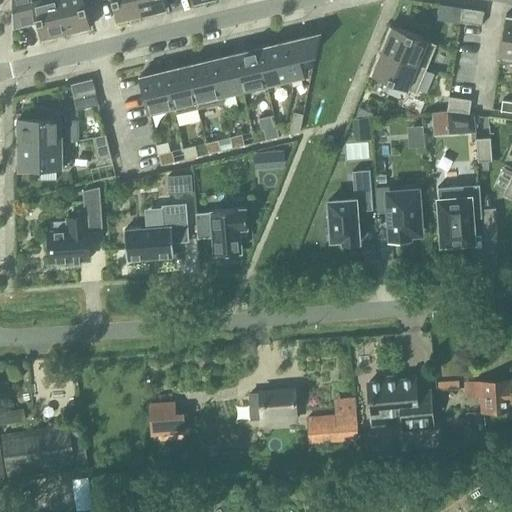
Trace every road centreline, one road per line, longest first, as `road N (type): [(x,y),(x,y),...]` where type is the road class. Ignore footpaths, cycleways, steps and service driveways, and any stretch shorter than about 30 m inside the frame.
road 1 (residential): [(0,338),(511,295)]
road 2 (residential): [(0,72),(304,0)]
